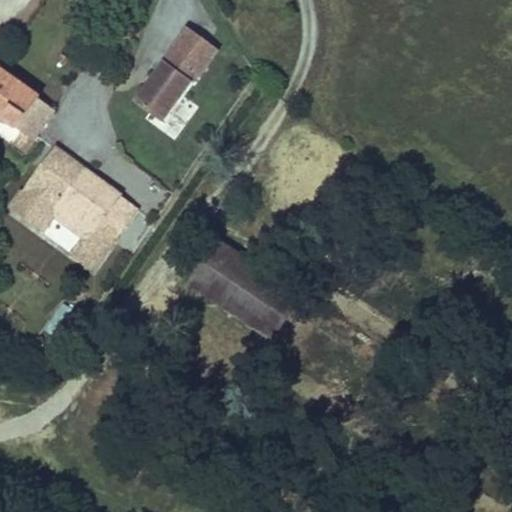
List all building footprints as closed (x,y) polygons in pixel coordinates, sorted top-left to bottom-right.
[(180,47),(137,103),(166,124),(187,97),(208,69),(180,47)] [(0,116),(19,130),(30,115),(44,126),(56,111),(0,70),(0,116)] [(200,108),(187,97),(166,124),(179,135),(200,108)] [(44,126),(30,115),(19,130),(34,141),(44,126)] [(55,148),(39,171),(70,193),(86,170),(55,148)] [(39,171),(30,183),(44,193),(37,203),(90,241),(104,223),(123,197),(86,170),(70,193),(39,171)] [(44,193),(30,183),(23,192),(37,203),(44,193)] [(123,197),(104,223),(119,234),(138,208),(123,197)] [(190,285),(273,342),(303,297),(220,241),(190,285)] [(78,312),(66,303),(48,329),(60,338),(78,312)]
